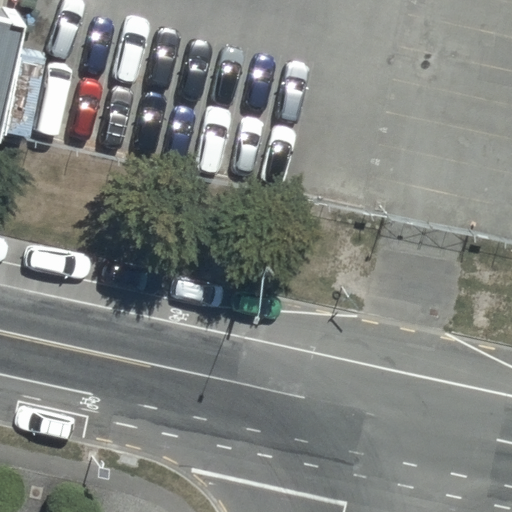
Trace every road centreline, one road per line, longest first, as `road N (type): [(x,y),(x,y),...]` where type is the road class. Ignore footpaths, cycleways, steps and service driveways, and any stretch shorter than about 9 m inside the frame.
road 1 (unclassified): [(0,331),(368,411)]
road 2 (unclassified): [(368,411),(511,442)]
